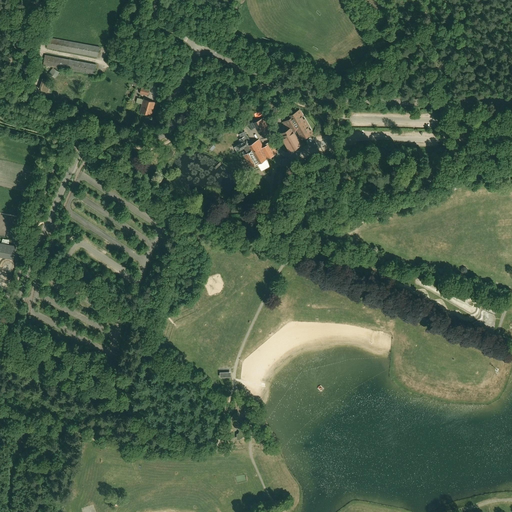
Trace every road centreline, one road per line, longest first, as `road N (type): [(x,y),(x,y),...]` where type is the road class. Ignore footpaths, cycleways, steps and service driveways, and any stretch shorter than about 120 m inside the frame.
road 1 (unclassified): [(0,346),(79,155),(104,140),(163,135),(201,47)]
road 2 (unclassified): [(511,101),(344,100),(281,87)]
road 3 (track): [(21,34),(43,50),(98,60),(179,93)]
